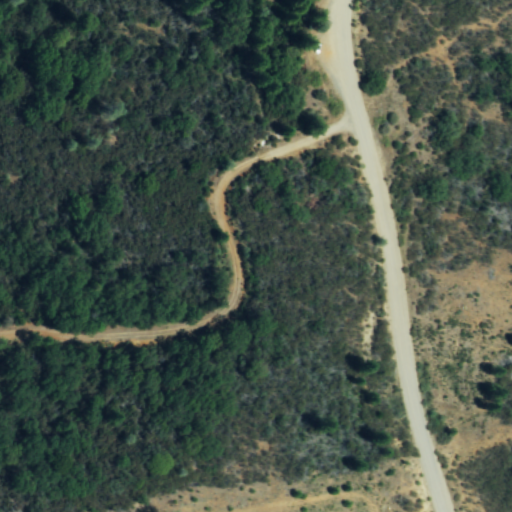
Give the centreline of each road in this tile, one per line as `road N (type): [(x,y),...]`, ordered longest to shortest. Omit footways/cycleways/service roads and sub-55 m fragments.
road 1 (track): [(359,132),(234,166),(213,184),(239,263),(233,309),(143,333),(0,326)]
road 2 (residential): [(441,511),(421,460),(376,192),(342,58),(343,0)]
